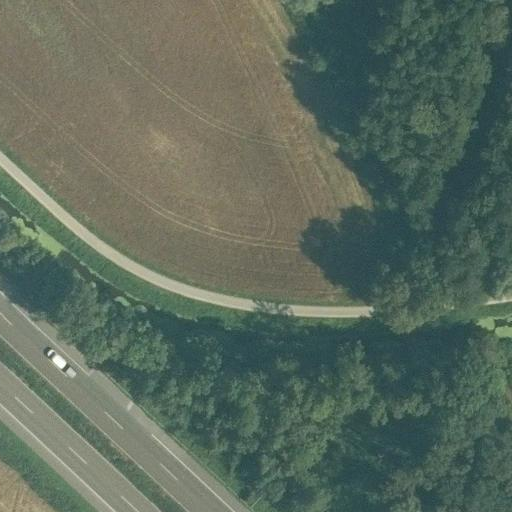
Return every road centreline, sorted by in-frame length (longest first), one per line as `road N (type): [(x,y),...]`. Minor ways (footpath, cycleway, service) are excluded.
road 1 (track): [(511,295),(345,312),(245,306),(169,287),(106,252),(0,155)]
road 2 (motorway): [(207,511),(0,312)]
road 3 (motorway): [(0,378),(139,511)]
